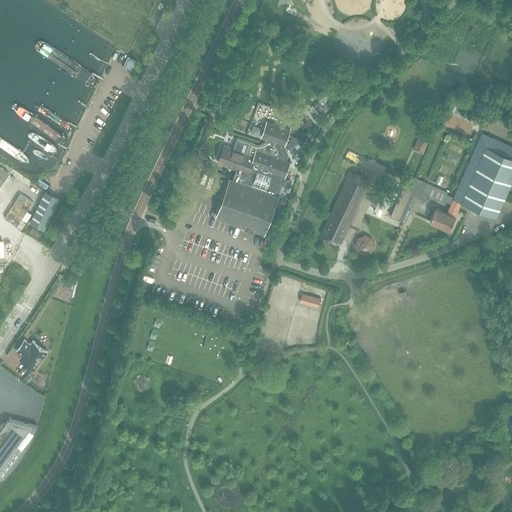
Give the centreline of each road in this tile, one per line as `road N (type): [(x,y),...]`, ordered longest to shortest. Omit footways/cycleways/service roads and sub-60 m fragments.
road 1 (residential): [(23,511),(56,475),(72,437),(122,253),(238,0)]
road 2 (tertiary): [(0,342),(64,250),(188,0)]
